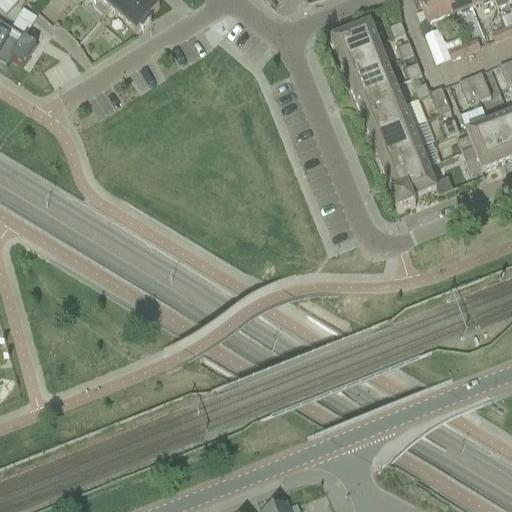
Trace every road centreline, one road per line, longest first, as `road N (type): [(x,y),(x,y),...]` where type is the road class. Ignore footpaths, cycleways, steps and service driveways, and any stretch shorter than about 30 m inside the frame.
road 1 (secondary): [(0,193),(511,504)]
road 2 (secondary): [(511,475),(0,170)]
road 3 (residential): [(278,38),(356,223),(395,248),(511,201)]
road 4 (unclassified): [(338,447),(511,376)]
road 5 (residential): [(174,511),(333,449)]
